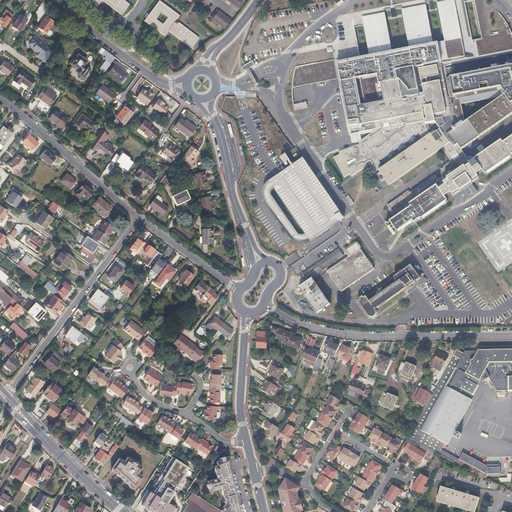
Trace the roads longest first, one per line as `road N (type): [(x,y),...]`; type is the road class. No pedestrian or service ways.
road 1 (residential): [(264,302),(290,321),(352,335),(511,335)]
road 2 (residential): [(138,218),(4,397)]
road 3 (residential): [(138,218),(0,98)]
road 4 (residential): [(50,0),(158,81),(186,86)]
road 5 (primary): [(121,511),(4,397)]
road 6 (tertiary): [(247,312),(240,396),(246,439)]
road 7 (residential): [(240,290),(138,218)]
